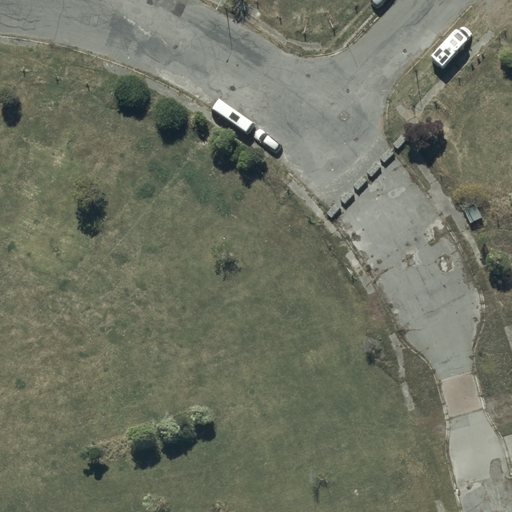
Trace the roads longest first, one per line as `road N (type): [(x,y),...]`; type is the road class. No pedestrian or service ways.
road 1 (track): [(314,128),(364,177),(414,255),(493,511)]
road 2 (track): [(59,0),(212,54),(314,128)]
road 3 (track): [(314,128),(439,0)]
